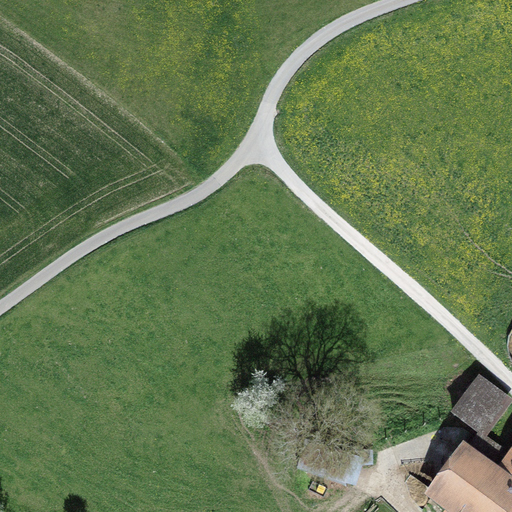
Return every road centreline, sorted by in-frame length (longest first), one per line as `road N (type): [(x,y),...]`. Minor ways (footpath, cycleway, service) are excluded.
road 1 (track): [(403,0),(334,29),(297,58),(271,97),(259,144),(511,383)]
road 2 (track): [(0,308),(104,236),(206,189),(259,144)]
